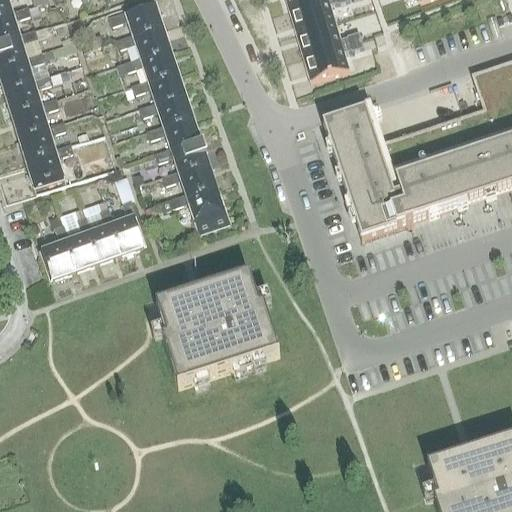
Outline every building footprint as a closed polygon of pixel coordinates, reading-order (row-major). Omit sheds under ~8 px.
[(0,0),(0,25),(39,14),(38,9),(10,17),(6,3),(17,0),(0,0)] [(45,0),(30,0),(33,9),(47,5),(45,0)] [(284,0),(289,15),(336,1),(336,0),(284,0)] [(349,0),(338,0),(336,1),(339,8),(351,5),(349,0)] [(336,1),(289,15),(296,38),(335,27),(331,11),(339,8),(336,1)] [(131,41),(161,31),(154,11),(126,20),(125,17),(109,23),(111,31),(126,26),(131,41)] [(39,14),(0,25),(0,46),(18,41),(13,26),(40,18),(39,14)] [(335,27),(296,38),(303,62),(350,48),(348,40),(340,42),(335,27)] [(161,31),(131,41),(116,46),(119,54),(134,49),(139,64),(169,54),(161,31)] [(18,41),(0,46),(0,71),(25,63),(21,49),(36,44),(46,41),(43,33),(34,36),(18,41)] [(360,37),(348,40),(350,48),(362,44),(360,37)] [(362,44),(350,48),(353,55),(365,52),(362,44)] [(350,48),(303,62),(311,87),(350,75),(345,58),(353,55),(350,48)] [(169,54),(139,64),(115,72),(118,80),(141,72),(146,86),(176,77),(169,54)] [(51,55),(42,58),(44,65),(53,62),(51,55)] [(25,63),(0,71),(0,86),(3,95),(32,86),(27,72),(44,66),(44,65),(42,58),(25,63)] [(511,67),(471,81),(483,117),(378,152),(366,116),(323,131),(362,247),(511,197),(511,67)] [(176,77),(146,86),(131,91),(132,93),(134,100),(149,95),(154,109),(184,100),(176,77)] [(59,78),(48,81),(50,90),(61,87),(59,78)] [(32,86),(3,95),(10,119),(39,109),(35,95),(50,90),(48,81),(32,86)] [(132,93),(124,95),(127,104),(135,102),(134,100),(132,93)] [(154,109),(139,114),(142,122),(157,117),(161,132),(191,122),(184,100),(154,109)] [(39,109),(10,119),(17,141),(46,132),(42,118),(57,113),(55,104),(39,109)] [(116,136),(138,129),(133,115),(111,122),(116,136)] [(191,122),(161,132),(146,137),(149,145),(164,140),(169,155),(199,146),(191,122)] [(46,132),(17,141),(24,165),(53,155),(49,140),(64,136),(62,127),(46,132)] [(87,138),(77,140),(79,148),(89,145),(87,138)] [(199,146),(169,155),(154,160),(157,168),(172,163),(177,177),(207,168),(199,146)] [(53,155),(24,165),(32,192),(45,188),(47,196),(65,191),(84,185),(82,177),(62,183),(56,163),(72,158),(69,151),(53,155)] [(177,177),(161,183),(164,191),(179,185),(185,200),(214,191),(207,168),(177,177)] [(140,179),(131,182),(134,191),(143,188),(140,179)] [(126,182),(114,187),(118,198),(130,194),(126,182)] [(169,206),(160,209),(162,217),(172,214),(187,209),(193,227),(223,217),(214,191),(185,200),(169,206)] [(108,215),(104,216),(120,260),(143,252),(133,224),(136,223),(130,206),(122,209),(128,225),(113,230),(108,215)] [(153,211),(144,214),(147,222),(156,219),(153,211)] [(97,268),(120,260),(104,216),(99,218),(105,233),(91,238),(85,223),(81,224),(97,268)] [(74,277),(97,268),(81,224),(77,226),(82,241),(68,247),(62,231),(58,232),(74,277)] [(52,285),(74,277),(58,232),(54,234),(59,249),(41,256),(52,285)] [(156,312),(158,318),(166,344),(162,345),(178,393),(279,361),(264,312),(260,313),(249,281),(202,297),(201,297),(194,299),(156,311),(156,312)] [(358,394),(347,398),(355,420),(366,415),(358,394)] [(511,511),(511,442),(427,470),(437,502),(433,503),(435,511),(511,511)]
